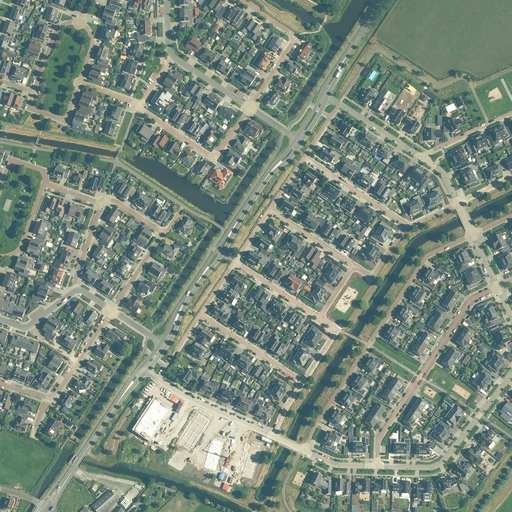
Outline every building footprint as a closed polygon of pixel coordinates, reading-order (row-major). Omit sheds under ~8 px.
[(27,2),(21,0),(18,0),(16,4),(23,7),(23,9),(25,10),(27,10),(29,6),(26,5),(27,2)] [(119,0),(108,0),(109,0),(114,2),(113,6),(121,8),(123,5),(120,4),(121,1),(119,0)] [(142,0),(132,0),(130,6),(137,9),(138,4),(141,5),(142,0)] [(142,0),(141,5),(145,6),(144,10),(149,12),(151,6),(148,5),(149,0),(142,0)] [(188,0),(179,0),(179,6),(186,6),(186,8),(192,8),(192,4),(188,4),(188,0)] [(205,0),(200,8),(206,12),(209,8),(212,10),(217,1),(215,0),(205,0)] [(217,1),(212,10),(214,11),(212,15),(218,19),(225,9),(221,7),(223,5),(217,1)] [(45,7),(44,10),(43,13),(44,14),(47,14),(56,18),(58,12),(51,9),(52,6),(50,5),(45,4),(44,7),(45,7)] [(106,7),(104,13),(114,16),(115,13),(119,15),(121,8),(115,6),(113,10),(106,7)] [(13,8),(11,13),(20,16),(23,17),(24,14),(25,10),(23,9),(20,8),(19,10),(13,8)] [(186,8),(186,11),(180,11),(180,17),(189,17),(189,13),(192,13),(192,8),(186,8)] [(225,12),(221,18),(226,22),(228,19),(230,21),(237,12),(231,8),(229,12),(228,13),(225,12)] [(237,12),(230,21),(233,23),(232,25),(237,29),(241,23),(239,21),(240,19),(242,16),(237,12)] [(11,13),(9,18),(15,21),(15,22),(18,24),(20,24),(21,21),(21,20),(19,19),(20,16),(11,13)] [(104,13),(102,19),(106,20),(105,24),(108,25),(110,26),(114,27),(117,21),(113,19),(114,16),(104,13)] [(56,19),(55,19),(56,18),(47,14),(44,14),(43,16),(41,15),(39,22),(44,23),(45,24),(47,21),(54,23),(54,22),(55,22),(56,19)] [(189,17),(180,17),(180,23),(187,23),(187,25),(192,25),(192,20),(189,20),(189,17)] [(144,19),(136,20),(136,26),(140,26),(140,29),(150,29),(150,23),(144,23),(144,19)] [(38,21),(36,27),(35,31),(46,35),(48,29),(43,27),(44,23),(39,22),(38,21)] [(242,25),(239,30),(245,34),(247,30),(250,32),(255,24),(250,21),(247,24),(244,22),(242,25)] [(6,22),(4,27),(13,30),(14,27),(17,28),(18,24),(15,22),(13,22),(12,24),(6,22)] [(252,34),(250,38),(255,41),(259,36),(261,33),(258,31),(260,28),(255,24),(250,32),(252,34)] [(108,29),(104,27),(104,28),(102,28),(101,29),(101,30),(101,31),(102,32),(102,33),(111,37),(114,38),(117,28),(114,27),(110,26),(108,29)] [(13,30),(4,27),(2,33),(10,35),(10,37),(13,38),(14,34),(12,33),(13,30)] [(140,29),(140,33),(137,33),(137,40),(138,40),(138,43),(145,43),(145,36),(150,36),(150,29),(140,29)] [(35,31),(33,35),(31,40),(37,42),(38,39),(44,41),(46,35),(35,31)] [(111,37),(102,33),(101,35),(100,35),(99,35),(98,37),(99,38),(100,39),(99,39),(104,41),(103,44),(107,46),(109,46),(110,43),(109,42),(109,41),(110,41),(111,41),(112,39),(111,38),(110,37),(111,37)] [(279,37),(273,33),(270,38),(273,40),(271,43),(279,48),(282,43),(277,40),(279,37)] [(1,36),(0,39),(0,42),(8,45),(9,41),(11,42),(13,39),(10,38),(9,39),(1,36)] [(190,43),(189,42),(185,48),(188,49),(191,51),(192,49),(197,53),(202,46),(199,44),(200,43),(193,39),(190,43)] [(30,40),(26,49),(28,50),(39,54),(41,48),(39,47),(41,44),(31,41),(30,40)] [(268,41),(266,44),(263,49),(268,53),(270,50),(275,53),(279,48),(271,43),(268,41)] [(8,45),(0,42),(0,48),(3,49),(3,51),(8,53),(9,49),(6,48),(8,45)] [(133,42),(131,46),(130,50),(133,51),(142,54),(144,48),(137,46),(138,44),(133,42)] [(202,55),(200,58),(201,58),(201,60),(202,60),(203,61),(204,60),(205,61),(210,53),(208,51),(209,50),(206,48),(208,45),(205,43),(200,51),(203,53),(202,55)] [(299,51),(297,50),(294,56),(298,59),(300,57),(304,60),(310,51),(309,50),(311,47),(305,43),(299,51)] [(100,47),(97,53),(106,56),(108,52),(112,54),(114,48),(111,47),(109,46),(107,46),(105,49),(100,47)] [(39,54),(28,50),(26,55),(25,55),(23,58),(34,62),(35,59),(37,59),(39,54)] [(132,54),(129,53),(128,57),(133,59),(133,57),(140,60),(142,54),(133,51),(132,54)] [(258,56),(256,58),(267,66),(270,61),(267,59),(269,56),(266,55),(261,51),(258,56)] [(106,56),(97,53),(95,59),(99,61),(98,64),(107,67),(109,62),(105,60),(106,56)] [(210,53),(205,61),(206,62),(206,63),(207,64),(208,64),(209,64),(211,65),(212,62),(214,60),(216,62),(221,55),(218,53),(216,55),(214,54),(213,55),(210,53)] [(309,62),(312,64),(318,55),(314,53),(309,62)] [(229,61),(222,56),(218,62),(220,64),(217,69),(222,72),(229,61)] [(132,60),(127,58),(126,62),(129,63),(128,66),(136,69),(138,64),(132,61),(132,60)] [(256,58),(254,61),(251,66),(256,70),(258,67),(264,71),(267,66),(256,58)] [(229,61),(222,72),(227,76),(230,70),(233,72),(237,66),(229,61)] [(5,64),(2,63),(0,67),(0,72),(4,74),(5,72),(8,73),(11,64),(6,62),(5,64)] [(243,62),(241,66),(245,69),(244,71),(247,73),(245,76),(253,81),(256,76),(251,72),(253,69),(247,65),(243,62)] [(290,62),(285,68),(294,74),(297,69),(299,71),(302,66),(297,63),(295,66),(290,62)] [(13,64),(11,70),(14,71),(13,73),(12,77),(14,77),(14,79),(17,80),(21,69),(18,68),(19,66),(13,64)] [(91,66),(90,70),(91,70),(91,72),(100,75),(101,72),(105,73),(107,67),(98,64),(97,67),(93,66),(93,67),(91,66)] [(123,69),(122,73),(127,74),(128,73),(134,75),(136,69),(128,66),(127,70),(123,69)] [(21,69),(17,80),(20,81),(21,80),(23,81),(24,77),(25,75),(28,76),(30,70),(27,69),(22,67),(21,69)] [(91,72),(89,78),(93,80),(91,83),(94,84),(100,86),(103,80),(101,79),(102,76),(100,75),(91,72)] [(173,76),(170,74),(167,79),(175,84),(176,82),(180,84),(184,78),(175,73),(173,76)] [(122,74),(120,78),(123,79),(122,82),(131,85),(133,79),(126,77),(127,75),(122,74)] [(239,77),(236,82),(242,86),(244,83),(249,87),(253,81),(245,76),(243,79),(239,77)] [(282,82),(278,80),(274,86),(285,93),(289,87),(288,86),(291,82),(285,77),(282,82)] [(167,79),(163,85),(167,87),(168,88),(166,91),(172,95),(176,90),(173,88),(173,87),(175,84),(167,79)] [(131,85),(122,82),(121,85),(118,84),(117,88),(122,90),(122,88),(129,91),(131,85)] [(187,86),(182,94),(188,97),(191,94),(193,96),(198,88),(193,84),(190,88),(187,86)] [(198,88),(193,96),(195,97),(194,99),(197,101),(196,103),(199,105),(204,97),(201,95),(204,91),(198,88)] [(366,104),(368,101),(369,102),(371,99),(373,100),(378,94),(372,90),(371,93),(367,90),(366,92),(365,91),(362,96),(362,97),(360,101),(363,103),(363,102),(366,104)] [(379,99),(373,108),(375,110),(382,114),(385,110),(386,111),(390,105),(388,104),(389,104),(386,102),(387,101),(389,97),(391,94),(385,91),(384,90),(382,92),(378,98),(379,99)] [(85,94),(83,94),(81,100),(90,103),(91,100),(95,101),(97,95),(86,91),(85,94)] [(265,99),(264,98),(263,101),(268,105),(270,103),(274,106),(280,97),(272,91),(269,97),(267,96),(265,99)] [(163,95),(158,92),(155,97),(163,103),(165,100),(168,102),(172,96),(165,92),(163,95)] [(10,108),(14,97),(5,93),(1,104),(10,108)] [(199,105),(202,107),(203,105),(206,106),(207,105),(209,107),(215,99),(209,95),(208,98),(207,99),(204,97),(199,105)] [(23,100),(14,97),(10,108),(19,111),(23,100)] [(155,97),(151,103),(156,106),(154,109),(160,113),(164,108),(161,106),(163,103),(155,97)] [(209,107),(208,109),(214,112),(213,114),(215,116),(220,108),(218,107),(218,105),(220,103),(215,99),(209,107)] [(79,109),(79,110),(89,113),(91,114),(93,107),(89,106),(90,103),(81,100),(79,106),(81,107),(80,110),(79,109)] [(110,108),(109,112),(120,116),(122,110),(115,108),(116,106),(111,104),(110,108)] [(180,109),(175,106),(169,115),(171,117),(170,119),(175,123),(180,115),(181,114),(178,112),(180,109)] [(235,112),(229,108),(228,110),(223,107),(218,114),(221,116),(221,115),(229,121),(235,112)] [(396,123),(398,125),(405,115),(398,110),(397,111),(392,108),(388,115),(393,118),(391,120),(393,121),(393,122),(395,124),(396,123)] [(89,113),(79,110),(78,113),(77,112),(74,119),(83,122),(84,119),(87,120),(89,113)] [(107,115),(106,119),(111,121),(111,119),(118,121),(120,116),(109,112),(108,115),(107,115)] [(183,117),(180,115),(175,123),(180,126),(184,121),(186,123),(190,117),(185,114),(183,117)] [(198,123),(196,122),(197,120),(192,117),(187,125),(189,126),(187,131),(192,134),(197,126),(198,123)] [(410,132),(410,134),(412,135),(413,134),(413,135),(419,125),(419,124),(417,123),(416,123),(413,121),(413,122),(407,118),(404,123),(410,127),(407,131),(410,132)] [(74,119),(72,125),(73,125),(72,128),(84,133),(86,126),(82,125),(83,122),(74,119)] [(105,124),(104,127),(114,131),(116,126),(110,123),(111,121),(106,119),(104,124),(105,124)] [(452,133),(455,131),(456,133),(460,131),(458,127),(461,125),(458,120),(455,121),(454,119),(447,122),(444,124),(444,131),(450,128),(452,133)] [(264,129),(251,121),(248,124),(247,124),(247,125),(246,126),(246,127),(244,131),(254,137),(255,137),(256,137),(258,134),(260,135),(264,129)] [(344,121),(343,123),(339,128),(342,130),(340,134),(345,137),(347,133),(348,133),(353,127),(344,121)] [(197,126),(192,134),(197,137),(199,133),(202,135),(203,133),(208,126),(203,123),(200,128),(197,126)] [(497,129),(502,140),(505,138),(507,140),(511,138),(508,130),(505,131),(502,125),(499,127),(499,128),(497,129)] [(144,128),(140,126),(136,132),(140,134),(143,137),(141,140),(146,143),(153,133),(144,127),(144,128)] [(103,128),(100,135),(105,136),(106,135),(112,137),(114,131),(104,127),(103,128)] [(215,133),(209,129),(203,138),(206,139),(204,142),(211,147),(211,146),(212,146),(213,144),(213,143),(216,139),(212,136),(215,133)] [(502,140),(497,129),(494,130),(494,129),(490,131),(493,137),(490,138),(494,146),(499,144),(498,141),(502,140)] [(441,138),(441,131),(435,131),(435,130),(429,130),(425,130),(425,135),(426,135),(427,141),(435,141),(435,138),(441,138)] [(359,137),(355,143),(363,149),(370,138),(369,137),(370,136),(367,134),(366,135),(365,134),(362,139),(359,137)] [(159,138),(158,138),(155,137),(150,144),(155,147),(156,147),(158,145),(162,148),(168,139),(161,135),(159,138)] [(479,137),(477,138),(483,149),(488,147),(489,148),(492,146),(489,139),(488,137),(485,139),(483,135),(482,135),(479,136),(479,137)] [(342,145),(345,146),(348,141),(343,138),(341,141),(334,136),(329,143),(339,150),(342,145)] [(238,140),(233,147),(243,153),(247,146),(246,146),(249,141),(244,137),(240,142),(238,140)] [(371,139),(370,138),(363,149),(371,154),(376,148),(373,146),(376,142),(375,141),(375,140),(372,137),(371,139)] [(473,144),(469,146),(470,147),(473,155),(478,153),(477,152),(483,149),(477,138),(476,139),(475,138),(472,139),(472,140),(471,141),(473,144)] [(179,146),(172,142),(166,151),(173,155),(177,158),(181,152),(177,149),(179,146)] [(376,148),(371,154),(379,160),(381,158),(387,149),(381,145),(380,147),(377,145),(376,148)] [(454,162),(466,156),(461,147),(452,151),(453,154),(451,156),(451,157),(450,157),(452,161),(453,160),(454,162)] [(325,150),(323,152),(323,153),(322,152),(320,156),(321,156),(320,157),(323,159),(326,162),(326,161),(330,163),(333,159),(337,161),(341,156),(335,152),(329,148),(327,152),(325,150)] [(392,152),(387,149),(381,158),(383,160),(382,162),(387,165),(391,159),(389,157),(392,152)] [(226,157),(228,159),(226,162),(231,166),(233,162),(237,164),(241,157),(231,150),(226,157)] [(194,157),(186,151),(180,159),(185,163),(184,165),(190,169),(194,162),(192,160),(194,157)] [(398,168),(404,160),(403,159),(399,156),(399,157),(398,156),(396,160),(395,160),(393,159),(388,166),(393,170),(395,166),(398,168)] [(466,156),(454,162),(455,164),(454,165),(455,168),(456,167),(456,168),(459,167),(461,170),(465,168),(465,170),(472,166),(472,165),(470,165),(466,156)] [(511,161),(511,158),(508,160),(506,157),(503,158),(503,157),(499,159),(500,160),(503,167),(506,166),(509,171),(510,170),(511,171),(511,170),(511,161)] [(346,175),(352,166),(349,164),(350,162),(345,159),(342,164),(344,166),(341,171),(346,175)] [(362,164),(370,173),(373,170),(377,175),(380,171),(376,167),(374,169),(369,164),(370,163),(367,159),(362,164)] [(404,160),(398,168),(401,170),(399,173),(404,177),(410,169),(409,169),(407,168),(407,167),(409,164),(408,163),(409,162),(405,160),(405,161),(404,160)] [(503,168),(503,167),(500,160),(493,164),(494,167),(492,169),(496,177),(497,177),(497,178),(501,176),(501,175),(502,175),(500,170),(503,168)] [(195,168),(193,171),(200,176),(207,174),(207,175),(207,173),(210,167),(204,163),(203,164),(200,162),(196,168),(195,168)] [(54,173),(53,177),(62,180),(63,177),(67,179),(70,171),(66,169),(65,170),(61,168),(61,167),(58,165),(57,167),(56,167),(55,170),(54,169),(53,173),(54,173)] [(352,166),(346,175),(351,178),(354,173),(357,174),(360,169),(356,166),(355,168),(352,166)] [(472,166),(465,170),(466,171),(460,174),(461,177),(462,181),(473,176),(471,172),(474,170),(472,166)] [(496,177),(492,169),(489,170),(487,166),(481,169),(485,177),(487,176),(488,176),(490,180),(491,180),(495,179),(495,178),(496,177)] [(410,169),(404,177),(403,179),(407,182),(409,182),(411,179),(414,181),(420,171),(418,169),(418,168),(416,167),(415,168),(414,167),(412,172),(409,170),(410,169)] [(216,170),(209,179),(217,184),(216,185),(216,186),(216,187),(217,188),(218,189),(219,189),(220,189),(221,188),(222,187),(225,182),(226,183),(232,174),(226,169),(222,175),(216,170)] [(363,186),(368,177),(365,176),(368,172),(362,169),(357,176),(359,177),(360,178),(357,182),(358,182),(357,183),(360,185),(361,184),(363,186)] [(80,175),(79,175),(75,174),(72,183),(70,182),(70,183),(79,186),(82,178),(85,179),(87,174),(81,171),(80,175)] [(414,181),(412,184),(415,186),(415,187),(420,190),(426,181),(423,179),(426,175),(425,174),(426,173),(424,172),(423,173),(420,171),(414,181)] [(310,174),(311,174),(308,172),(303,179),(306,181),(305,181),(303,184),(309,188),(312,184),(312,185),(316,179),(310,174)] [(371,179),(368,177),(363,186),(365,187),(364,188),(367,190),(368,189),(370,186),(372,185),(374,187),(378,180),(379,180),(373,176),(371,179)] [(473,176),(462,181),(464,184),(466,186),(472,184),(474,187),(481,184),(479,180),(476,181),(473,176)] [(97,180),(92,179),(88,189),(96,192),(97,188),(101,189),(105,179),(98,177),(97,180)] [(119,187),(115,192),(121,195),(126,188),(128,185),(124,183),(119,179),(116,185),(119,187)] [(378,180),(374,187),(373,188),(376,190),(374,193),(375,193),(374,194),(377,196),(377,195),(379,197),(385,187),(383,186),(384,184),(378,180)] [(300,185),(298,189),(295,187),(293,188),(291,191),(291,192),(290,193),(300,200),(302,197),(304,197),(306,198),(310,191),(300,185)] [(326,201),(334,189),(332,188),(332,187),(329,185),(329,186),(328,186),(325,191),(322,189),(318,195),(326,201)] [(130,190),(126,188),(121,195),(126,199),(129,194),(132,196),(136,190),(131,187),(130,190)] [(388,189),(385,187),(379,197),(381,198),(381,199),(384,200),(385,200),(387,197),(390,199),(395,191),(389,187),(388,189)] [(434,194),(431,195),(435,204),(436,204),(436,205),(440,203),(440,202),(441,201),(438,196),(442,195),(438,187),(432,190),(434,194)] [(138,208),(145,197),(142,195),(142,194),(143,191),(139,188),(135,195),(137,196),(133,202),(135,204),(136,206),(138,208)] [(334,189),(326,201),(331,204),(330,206),(334,208),(334,207),(339,200),(336,198),(339,193),(339,192),(337,190),(336,191),(334,189)] [(435,204),(431,195),(428,197),(426,193),(420,196),(423,203),(426,201),(429,207),(430,206),(430,207),(434,206),(434,205),(435,204)] [(145,197),(138,208),(140,209),(142,209),(143,208),(145,210),(149,204),(151,206),(155,199),(151,196),(149,199),(149,198),(148,198),(147,199),(145,197)] [(413,201),(411,202),(416,214),(419,212),(421,210),(418,204),(422,202),(419,196),(412,199),(413,201)] [(339,200),(334,207),(340,211),(342,208),(344,210),(350,201),(349,201),(350,200),(346,197),(345,198),(344,198),(343,200),(340,198),(339,200)] [(286,200),(285,201),(281,207),(287,211),(286,212),(289,214),(290,213),(291,214),(296,206),(295,206),(297,203),(291,198),(289,201),(286,200)] [(53,211),(57,201),(50,199),(49,203),(46,202),(43,211),(48,213),(50,209),(53,211)] [(63,203),(57,201),(53,211),(57,212),(56,216),(61,218),(65,209),(61,207),(63,203)] [(350,201),(344,210),(347,212),(345,214),(351,218),(355,212),(352,210),(355,205),(354,204),(355,203),(351,201),(351,202),(350,201)] [(163,208),(160,206),(155,202),(149,211),(151,213),(150,215),(156,219),(162,209),(163,208)] [(416,214),(411,202),(407,204),(406,202),(400,204),(403,211),(407,209),(410,216),(413,215),(416,214)] [(66,212),(64,218),(69,220),(71,216),(74,217),(77,209),(71,206),(70,210),(69,213),(66,212)] [(355,212),(351,218),(356,222),(358,220),(360,219),(361,220),(367,211),(366,210),(364,208),(363,209),(362,208),(360,211),(357,209),(356,211),(355,212)] [(77,209),(74,217),(78,219),(77,223),(82,225),(85,218),(81,217),(82,215),(84,211),(77,209)] [(112,209),(109,214),(116,219),(118,216),(121,218),(124,214),(118,210),(117,212),(112,209)] [(162,209),(156,219),(161,222),(162,221),(165,222),(171,213),(166,210),(165,211),(162,209)] [(310,226),(315,218),(312,217),(314,214),(309,210),(306,215),(308,217),(304,223),(310,226)] [(367,211),(361,220),(363,221),(363,223),(362,225),(367,229),(372,221),(373,220),(370,218),(373,215),(371,214),(372,213),(369,211),(369,212),(367,211)] [(116,219),(109,214),(106,219),(110,222),(108,225),(114,229),(117,224),(114,222),(116,219)] [(179,231),(179,232),(179,233),(179,234),(180,234),(181,234),(182,234),(182,233),(184,235),(186,233),(188,234),(190,234),(191,232),(190,230),(188,229),(190,227),(188,226),(189,225),(192,221),(186,217),(184,221),(183,223),(182,222),(177,230),(179,231)] [(315,218),(310,226),(315,230),(319,224),(322,226),(325,221),(320,218),(318,221),(315,218)] [(36,223),(35,226),(36,227),(36,228),(44,231),(45,228),(49,229),(51,224),(44,221),(43,224),(38,222),(37,223),(36,223)] [(321,227),(320,229),(323,231),(321,233),(326,237),(332,228),(331,229),(329,227),(331,224),(325,221),(322,226),(321,227)] [(376,230),(387,238),(388,236),(389,236),(391,234),(390,233),(391,232),(386,229),(388,226),(381,222),(376,230)] [(279,237),(275,235),(278,230),(276,228),(276,227),(273,225),(272,226),(270,224),(267,229),(266,231),(268,233),(266,236),(275,242),(279,237)] [(141,229),(138,234),(140,235),(149,241),(152,236),(150,235),(152,232),(143,226),(141,229)] [(106,228),(102,233),(112,239),(117,232),(110,227),(109,230),(106,228)] [(36,228),(34,233),(38,235),(40,235),(39,238),(45,240),(46,235),(43,234),(44,231),(36,228)] [(67,228),(66,232),(70,233),(68,239),(77,242),(79,236),(76,235),(73,234),(74,231),(67,228)] [(332,228),(326,237),(332,241),(334,238),(336,240),(338,238),(338,237),(342,232),(336,228),(335,230),(332,228)] [(493,245),(503,241),(501,237),(503,236),(502,234),(506,232),(504,229),(495,234),(496,236),(495,237),(491,239),(492,242),(491,242),(493,245)] [(387,238),(376,230),(370,238),(377,243),(378,240),(383,243),(384,242),(385,243),(387,240),(386,239),(387,238)] [(342,231),(342,232),(338,237),(340,239),(341,240),(338,245),(343,248),(349,239),(346,236),(348,234),(342,231)] [(112,239),(102,233),(99,238),(102,240),(100,242),(107,247),(112,239)] [(149,241),(140,235),(137,240),(135,238),(133,241),(142,247),(144,245),(145,246),(149,241)] [(287,238),(285,241),(281,248),(285,251),(287,248),(289,248),(291,249),(297,241),(295,239),(296,238),(293,237),(292,237),(290,240),(287,238)] [(256,245),(262,249),(260,252),(266,256),(268,253),(266,251),(271,244),(265,241),(266,240),(263,238),(262,239),(261,238),(259,242),(259,241),(256,245)] [(31,240),(29,247),(41,251),(45,242),(37,239),(35,242),(31,240)] [(62,241),(60,247),(61,247),(67,249),(68,246),(75,248),(77,242),(68,239),(67,243),(62,241)] [(352,241),(349,239),(343,248),(348,252),(352,247),(353,247),(355,248),(359,242),(354,239),(352,241)] [(367,251),(375,256),(375,255),(376,256),(379,252),(378,252),(379,250),(375,248),(375,247),(376,245),(368,239),(364,245),(367,247),(368,249),(367,251)] [(504,240),(503,241),(493,245),(494,249),(495,248),(497,251),(501,249),(502,249),(503,252),(509,249),(506,243),(506,244),(504,240)] [(297,241),(291,249),(290,251),(295,253),(293,256),(297,259),(302,252),(299,250),(303,244),(297,241)] [(133,243),(130,247),(128,250),(138,257),(142,252),(137,248),(138,246),(133,243)] [(167,245),(162,251),(167,255),(167,257),(170,256),(173,259),(175,255),(179,249),(174,245),(172,248),(167,245)] [(115,253),(111,251),(106,247),(105,250),(99,246),(96,251),(103,256),(105,254),(112,258),(115,253)] [(41,251),(29,247),(27,253),(31,254),(30,258),(38,260),(41,251)] [(67,249),(61,247),(59,253),(62,255),(61,258),(70,261),(73,255),(70,254),(71,251),(67,249)] [(304,251),(303,253),(298,260),(303,263),(306,259),(309,261),(315,252),(309,248),(307,252),(304,251)] [(459,249),(450,254),(453,260),(456,258),(458,261),(468,257),(467,254),(468,254),(466,251),(466,252),(465,251),(462,252),(460,249),(459,249)] [(502,264),(511,260),(508,254),(511,252),(511,250),(511,249),(504,252),(505,255),(499,258),(499,259),(499,260),(500,262),(501,262),(502,264)] [(129,251),(127,254),(126,253),(123,258),(128,261),(130,258),(135,262),(138,257),(128,250),(129,251)] [(103,256),(96,251),(93,256),(98,260),(96,262),(102,266),(105,261),(104,261),(106,258),(103,256)] [(375,256),(367,251),(365,252),(364,253),(361,251),(357,256),(365,262),(367,259),(368,259),(371,262),(372,260),(373,261),(375,257),(374,257),(375,256)] [(252,252),(246,260),(253,264),(256,266),(257,265),(259,263),(264,266),(267,261),(268,261),(270,259),(260,253),(258,256),(252,252)] [(320,256),(315,252),(309,261),(312,263),(309,267),(314,270),(321,260),(318,258),(320,256)] [(19,257),(17,264),(26,267),(29,268),(31,264),(33,259),(26,256),(25,260),(21,258),(19,257)] [(459,265),(456,267),(458,272),(466,268),(469,267),(467,264),(471,262),(470,262),(471,261),(470,258),(469,259),(468,257),(458,261),(459,265)] [(70,261),(61,258),(60,261),(56,260),(54,266),(65,270),(66,266),(68,267),(70,261)] [(120,268),(128,273),(131,268),(126,264),(127,262),(122,258),(119,264),(122,265),(120,268)] [(511,259),(511,260),(502,264),(503,266),(502,267),(503,269),(504,269),(505,270),(510,268),(511,268),(511,270),(511,259)] [(271,260),(267,267),(266,268),(270,270),(267,274),(273,277),(280,266),(271,260)] [(160,275),(163,277),(167,271),(154,263),(151,269),(148,274),(157,280),(160,275)] [(329,263),(325,268),(328,270),(326,273),(335,279),(335,278),(336,278),(339,275),(338,274),(338,273),(335,271),(337,268),(336,268),(329,263)] [(26,267),(17,264),(15,270),(19,271),(18,274),(27,278),(29,272),(25,270),(26,267)] [(52,276),(61,279),(63,273),(57,271),(58,268),(52,266),(50,271),(54,272),(52,276)] [(115,271),(116,272),(114,275),(119,278),(120,276),(121,276),(121,275),(125,277),(128,273),(120,268),(118,266),(115,271)] [(280,266),(273,277),(278,281),(280,278),(284,280),(285,279),(285,278),(289,272),(280,266)] [(95,272),(92,270),(87,267),(84,272),(87,273),(83,278),(88,282),(95,272)] [(467,280),(478,275),(477,272),(476,272),(475,269),(471,271),(469,268),(459,273),(462,278),(465,276),(467,280)] [(427,271),(425,274),(434,280),(435,280),(436,281),(439,276),(441,277),(443,274),(437,270),(435,273),(429,269),(427,271)] [(290,271),(289,272),(285,278),(288,280),(285,284),(288,286),(287,287),(290,289),(297,279),(294,277),(296,275),(290,271)] [(102,277),(95,272),(88,282),(93,285),(96,280),(99,282),(102,277)] [(322,274),(318,279),(325,284),(326,285),(328,282),(331,284),(332,283),(333,284),(335,280),(334,280),(335,279),(326,273),(324,275),(322,274)] [(5,280),(13,283),(14,280),(18,281),(20,276),(14,274),(13,277),(7,275),(5,280)] [(434,280),(425,274),(423,277),(424,277),(422,279),(428,283),(426,286),(432,290),(436,285),(433,283),(435,280),(434,280)] [(478,275),(467,280),(469,284),(468,285),(466,286),(468,290),(476,286),(475,284),(480,281),(479,278),(480,278),(478,275)] [(61,279),(52,276),(51,280),(48,278),(46,283),(52,285),(53,283),(59,285),(61,279)] [(236,276),(232,282),(231,283),(234,285),(231,288),(237,292),(237,291),(242,295),(245,290),(241,288),(245,282),(240,279),(241,278),(237,276),(237,277),(236,276)] [(102,277),(99,282),(102,283),(98,288),(103,292),(108,284),(106,282),(107,280),(102,277)] [(299,280),(297,279),(290,289),(293,291),(294,290),(296,292),(299,288),(300,288),(302,289),(307,282),(301,278),(299,280)] [(13,283),(5,280),(3,286),(9,288),(8,291),(13,293),(15,288),(12,287),(13,283)] [(37,292),(47,295),(49,290),(43,288),(44,284),(37,281),(35,285),(37,286),(36,288),(38,289),(37,292)] [(108,284),(103,292),(108,295),(112,288),(115,290),(119,284),(114,281),(111,286),(108,284)] [(315,292),(323,297),(323,296),(324,297),(327,293),(326,292),(321,288),(322,285),(317,281),(313,287),(316,289),(315,292)] [(142,282),(137,289),(142,293),(142,292),(146,294),(148,291),(150,291),(152,292),(156,287),(150,283),(148,282),(146,285),(142,282)] [(452,292),(449,296),(456,301),(460,296),(455,293),(457,291),(452,287),(450,290),(452,292)] [(412,293),(422,299),(425,296),(427,298),(431,293),(425,289),(423,292),(416,288),(415,290),(414,290),(412,293)] [(231,289),(228,293),(225,292),(224,293),(223,293),(221,296),(222,297),(221,298),(231,305),(238,294),(231,289)] [(252,291),(252,292),(247,299),(252,303),(253,301),(255,300),(257,301),(262,293),(257,289),(255,293),(252,291)] [(33,294),(31,299),(37,302),(40,302),(41,299),(45,301),(47,295),(37,292),(34,291),(33,294)] [(323,297),(315,292),(314,293),(312,294),(309,292),(306,298),(314,303),(316,300),(319,302),(320,302),(323,298),(322,298),(323,297)] [(268,297),(262,293),(257,301),(259,302),(259,304),(258,306),(263,310),(268,302),(266,300),(268,297)] [(422,299),(412,293),(410,296),(411,296),(409,298),(416,302),(414,305),(420,309),(423,304),(420,302),(422,299)] [(132,302),(130,300),(126,306),(136,313),(140,307),(138,305),(142,300),(136,296),(132,302)] [(456,301),(449,296),(446,301),(453,306),(456,301)] [(453,306),(446,301),(443,306),(440,304),(438,307),(444,311),(445,308),(450,311),(453,306)] [(5,303),(2,311),(7,313),(10,305),(10,303),(8,302),(8,304),(5,303)] [(68,305),(64,311),(69,315),(71,316),(73,312),(78,315),(83,307),(76,302),(73,307),(72,306),(71,307),(68,305)] [(274,314),(279,305),(278,305),(279,304),(275,302),(274,302),(272,305),(271,305),(268,304),(263,311),(269,315),(270,313),(272,313),(274,314)] [(221,303),(219,306),(220,306),(219,308),(216,306),(212,312),(214,314),(217,316),(218,316),(221,318),(222,316),(224,317),(225,315),(227,316),(231,310),(221,303)] [(10,305),(7,313),(12,315),(15,306),(16,305),(13,304),(13,306),(10,305)] [(279,305),(274,314),(276,315),(276,317),(274,319),(280,322),(285,315),(283,314),(282,313),(285,309),(284,309),(284,308),(281,305),(280,306),(279,305)] [(485,306),(478,309),(481,316),(484,315),(486,317),(494,313),(494,312),(495,312),(493,308),(492,308),(492,307),(488,309),(486,305),(485,306)] [(15,306),(12,315),(17,316),(20,308),(21,306),(18,306),(18,307),(15,306)] [(402,309),(400,312),(409,318),(412,313),(416,315),(418,312),(412,308),(410,311),(404,307),(402,309)] [(25,310),(20,308),(17,316),(22,318),(25,310)] [(435,317),(442,323),(446,318),(441,315),(443,312),(438,308),(436,311),(438,313),(435,317)] [(77,324),(80,326),(83,321),(90,325),(96,316),(89,311),(84,320),(81,318),(77,324)] [(233,319),(232,321),(235,322),(233,325),(234,326),(234,327),(237,329),(238,328),(239,329),(244,320),(243,319),(242,317),(243,316),(238,312),(233,319)] [(409,318),(400,312),(398,315),(397,317),(403,321),(401,324),(407,328),(410,325),(406,323),(409,318)] [(291,325),(297,317),(291,313),(288,318),(285,316),(281,323),(287,326),(289,323),(291,325)] [(487,320),(483,321),(487,328),(494,325),(495,324),(493,321),(497,319),(497,318),(498,317),(496,313),(495,314),(494,313),(486,317),(487,320)] [(297,317),(291,325),(294,327),(292,330),(298,334),(303,326),(300,324),(302,321),(302,320),(302,319),(299,318),(297,317)] [(435,317),(432,322),(439,327),(442,323),(435,317)] [(50,319),(46,325),(55,331),(56,328),(60,330),(63,324),(55,319),(53,322),(50,319)] [(244,320),(239,329),(239,330),(243,333),(243,332),(244,333),(246,330),(249,332),(250,330),(254,323),(249,319),(248,321),(246,321),(244,320)] [(439,327),(432,322),(428,327),(436,332),(439,327)] [(46,325),(42,330),(46,332),(44,335),(46,337),(52,341),(56,335),(55,335),(57,332),(55,331),(46,325)] [(256,341),(261,334),(258,332),(259,329),(255,326),(251,331),(254,333),(251,338),(256,341)] [(306,335),(308,336),(318,343),(318,342),(319,342),(321,339),(321,338),(321,337),(315,333),(318,330),(312,326),(306,335)] [(387,331),(397,337),(400,334),(402,336),(406,331),(399,327),(398,330),(391,326),(390,328),(389,328),(387,331)] [(496,340),(506,335),(503,329),(498,331),(496,327),(488,331),(492,338),(494,336),(496,340)] [(466,328),(462,333),(470,338),(473,333),(475,335),(477,332),(472,328),(470,331),(466,328)] [(110,329),(106,336),(116,342),(118,340),(122,342),(126,336),(117,329),(115,332),(110,329)] [(199,336),(202,338),(201,340),(201,339),(198,343),(207,348),(211,343),(210,342),(213,337),(203,330),(202,332),(201,332),(199,335),(200,336),(199,336)] [(261,334),(256,341),(261,345),(262,342),(265,344),(267,341),(270,335),(266,332),(263,330),(261,334)] [(74,338),(71,336),(72,334),(67,331),(63,337),(65,339),(62,344),(67,348),(72,340),(74,338)] [(397,337),(387,331),(385,334),(386,334),(384,336),(391,340),(389,343),(395,347),(397,344),(394,342),(397,337)] [(422,337),(429,342),(432,338),(425,333),(422,337)] [(470,338),(462,333),(459,338),(467,343),(470,338)] [(274,335),(269,341),(268,344),(270,345),(268,349),(273,353),(279,344),(276,342),(279,338),(274,335)] [(506,335),(496,340),(494,341),(496,344),(494,345),(495,347),(499,350),(505,348),(504,344),(509,341),(506,335)] [(13,336),(11,344),(8,343),(7,346),(15,349),(16,346),(19,338),(13,336)] [(318,343),(308,336),(306,340),(304,338),(301,343),(306,347),(308,344),(314,348),(315,347),(315,348),(318,344),(317,344),(318,343)] [(429,342),(422,337),(418,342),(426,347),(429,342)] [(19,338),(16,346),(21,348),(24,340),(19,338)] [(72,340),(67,348),(72,351),(74,347),(76,345),(78,347),(82,341),(77,338),(75,342),(72,340)] [(467,343),(459,338),(456,343),(460,345),(459,348),(464,352),(466,349),(464,347),(467,343)] [(34,344),(29,342),(26,350),(31,352),(34,344)] [(279,344),(273,353),(279,356),(281,353),(284,354),(290,345),(285,342),(282,346),(279,344)] [(418,342),(415,347),(423,352),(426,347),(418,342)] [(34,344),(31,352),(36,354),(39,345),(34,344)] [(101,348),(99,347),(94,353),(103,359),(107,352),(106,352),(109,347),(104,344),(101,348)] [(217,347),(213,354),(222,359),(229,348),(224,344),(221,349),(218,347),(217,347)] [(202,346),(200,350),(194,345),(193,346),(189,351),(190,351),(189,352),(190,353),(189,354),(192,356),(193,355),(194,356),(194,357),(197,359),(197,358),(198,359),(200,356),(203,358),(206,354),(208,355),(210,351),(202,346)] [(297,355),(305,361),(306,360),(307,361),(309,357),(308,357),(309,356),(305,353),(305,352),(306,350),(299,345),(295,350),(297,352),(297,354),(297,355)] [(423,352),(415,347),(412,352),(410,350),(408,353),(413,357),(415,354),(420,357),(423,352)] [(229,348),(222,359),(230,365),(234,358),(235,358),(232,356),(235,351),(229,348)] [(452,349),(448,354),(456,359),(459,354),(461,356),(463,353),(458,349),(456,352),(452,349)] [(54,351),(50,357),(53,359),(51,362),(59,367),(63,362),(58,359),(60,355),(54,351)] [(503,358),(501,356),(495,351),(488,359),(491,361),(500,368),(501,367),(502,368),(504,364),(504,363),(501,360),(503,358)] [(448,354),(445,359),(453,364),(456,359),(448,354)] [(234,358),(230,365),(236,368),(238,365),(240,367),(246,359),(244,358),(245,357),(242,355),(241,356),(240,355),(237,360),(234,358)] [(305,361),(297,355),(296,356),(293,357),(291,356),(288,361),(295,366),(297,364),(298,364),(302,367),(303,366),(306,362),(305,362),(305,361)] [(368,360),(366,362),(375,369),(376,369),(377,370),(381,365),(382,366),(385,363),(378,359),(376,362),(370,358),(369,360),(368,360)] [(246,359),(240,367),(243,369),(241,372),(247,376),(251,369),(248,367),(251,362),(250,362),(251,361),(248,359),(248,360),(246,359)] [(453,364),(445,359),(442,364),(446,367),(445,369),(450,373),(452,370),(450,369),(453,364)] [(89,361),(84,369),(85,368),(93,373),(96,369),(99,371),(98,372),(103,366),(97,362),(94,360),(93,363),(89,361)] [(500,368),(491,361),(489,363),(486,361),(482,366),(491,373),(493,371),(496,373),(497,372),(497,373),(500,369),(499,369),(500,368)] [(46,363),(43,368),(48,371),(50,369),(56,373),(59,367),(51,362),(49,365),(46,363)] [(375,369),(366,362),(364,365),(365,366),(363,368),(370,372),(368,375),(374,379),(376,376),(373,374),(376,369),(375,369)] [(247,376),(245,378),(248,380),(250,377),(252,379),(254,376),(257,378),(263,370),(257,366),(254,371),(251,369),(247,376)] [(12,369),(7,367),(4,375),(9,377),(12,369)] [(19,381),(21,372),(18,371),(19,367),(17,367),(13,379),(19,381)] [(491,375),(490,374),(481,367),(477,373),(480,375),(480,377),(479,379),(487,385),(488,384),(489,384),(491,382),(490,381),(491,380),(489,378),(491,375)] [(48,371),(43,368),(40,373),(42,375),(40,378),(48,383),(52,378),(47,375),(49,372),(48,371)] [(190,371),(186,369),(185,371),(182,370),(181,370),(178,373),(179,375),(181,377),(179,379),(187,384),(191,377),(192,376),(197,379),(200,374),(195,371),(194,372),(191,370),(190,371)] [(21,372),(19,381),(24,382),(27,374),(28,372),(22,370),(21,372)] [(268,373),(263,370),(257,378),(260,380),(258,383),(264,386),(268,380),(265,378),(268,373)] [(357,377),(355,380),(365,387),(367,388),(369,385),(370,385),(373,380),(367,376),(365,379),(359,375),(357,377)] [(206,393),(210,384),(208,383),(207,381),(208,379),(202,376),(199,384),(201,385),(201,386),(200,390),(206,393)] [(87,389),(92,381),(85,377),(82,382),(80,383),(77,381),(76,381),(73,386),(73,387),(78,391),(87,389)] [(35,379),(32,385),(38,389),(40,385),(42,386),(45,389),(48,383),(40,378),(38,381),(35,379)] [(392,383),(399,388),(403,383),(395,378),(392,383)] [(487,385),(479,379),(478,380),(476,381),(473,378),(468,384),(478,392),(480,388),(483,390),(484,389),(485,389),(487,387),(486,386),(487,385)] [(274,390),(283,396),(283,395),(284,395),(286,392),(286,391),(286,390),(282,388),(282,387),(284,384),(276,379),(272,385),(275,387),(275,388),(274,390)] [(365,387),(355,380),(353,383),(352,385),(358,390),(356,393),(362,397),(366,392),(363,390),(365,387)] [(212,385),(210,384),(206,393),(212,395),(213,392),(214,391),(217,393),(217,392),(221,384),(214,382),(213,384),(212,385)] [(221,383),(221,384),(217,392),(218,392),(218,390),(221,392),(218,398),(219,399),(219,400),(222,401),(223,401),(224,401),(230,389),(226,387),(227,386),(221,383)] [(392,383),(389,387),(396,392),(399,388),(392,383)] [(389,387),(385,392),(393,397),(396,392),(389,387)] [(233,390),(230,389),(224,401),(225,401),(225,402),(228,404),(229,403),(230,404),(233,397),(236,398),(235,400),(239,392),(239,391),(234,389),(233,390)] [(283,396),(274,390),(272,392),(271,392),(269,390),(265,396),(272,400),(274,398),(279,401),(280,400),(280,401),(283,397),(282,397),(283,396)] [(67,409),(67,408),(73,399),(74,397),(76,398),(78,395),(73,392),(71,395),(72,395),(71,397),(67,395),(61,404),(64,406),(61,411),(66,415),(69,410),(67,409)] [(239,392),(235,400),(235,401),(237,402),(238,403),(236,407),(237,407),(237,408),(241,410),(241,409),(242,409),(246,400),(244,400),(244,398),(245,395),(239,392)] [(343,397),(352,403),(353,404),(357,399),(360,401),(362,398),(355,394),(354,397),(347,392),(346,395),(345,394),(343,397)] [(393,397),(385,392),(382,397),(390,402),(393,397)] [(3,393),(0,401),(0,407),(8,410),(12,399),(8,397),(9,396),(3,393)] [(352,403),(343,397),(341,400),(342,401),(340,403),(347,407),(345,410),(351,414),(353,411),(349,408),(352,403)] [(249,402),(246,400),(242,409),(243,410),(243,411),(247,412),(248,412),(250,408),(251,408),(253,409),(254,408),(257,401),(251,398),(249,402)] [(416,403),(423,408),(426,404),(430,407),(432,403),(425,398),(423,401),(419,398),(416,403)] [(258,399),(257,401),(254,408),(257,410),(255,415),(260,418),(265,408),(262,406),(264,402),(258,399)] [(141,420),(134,430),(141,435),(142,434),(149,438),(150,439),(152,436),(156,430),(158,427),(161,422),(163,419),(169,411),(167,410),(161,406),(162,404),(155,400),(148,410),(146,409),(144,411),(139,419),(141,420)] [(18,406),(17,411),(21,412),(26,414),(27,411),(31,412),(34,405),(24,402),(22,408),(18,406)] [(501,411),(500,413),(502,414),(502,415),(501,416),(503,418),(506,420),(508,422),(510,419),(511,419),(511,416),(511,405),(508,402),(505,407),(501,411)] [(423,408),(416,403),(413,408),(420,413),(423,408)] [(374,409),(382,414),(385,409),(378,404),(374,409)] [(461,411),(459,409),(453,404),(449,409),(451,411),(449,413),(458,421),(461,418),(460,417),(462,415),(459,413),(461,411)] [(265,408),(260,418),(266,420),(269,415),(272,417),(275,410),(269,407),(267,410),(265,409),(265,408)] [(420,413),(413,408),(410,413),(417,418),(420,413)] [(374,409),(371,413),(379,418),(382,414),(374,409)] [(334,412),(332,415),(342,421),(345,416),(348,418),(350,415),(344,411),(342,414),(336,410),(334,412)] [(371,413),(368,418),(376,423),(379,418),(371,413)] [(417,418),(410,413),(406,417),(414,422),(417,418)] [(458,421),(449,413),(447,416),(444,414),(441,419),(449,426),(451,423),(454,425),(456,423),(456,424),(458,421)] [(194,420),(199,424),(204,427),(208,421),(198,414),(194,420)] [(342,421),(332,415),(330,417),(330,418),(329,420),(335,424),(333,427),(339,431),(343,426),(340,424),(342,421)] [(14,429),(24,432),(27,425),(24,424),(26,419),(19,416),(17,422),(17,421),(14,429)] [(414,422),(406,417),(403,422),(408,425),(406,428),(411,432),(413,429),(411,427),(414,422)] [(376,423),(368,418),(365,423),(373,428),(376,423)] [(53,436),(54,436),(55,434),(55,432),(60,425),(52,419),(46,428),(47,429),(44,432),(52,437),(53,436)] [(436,430),(446,437),(447,436),(447,437),(450,433),(444,428),(446,425),(440,421),(437,426),(439,427),(436,430)] [(446,437),(436,430),(434,433),(432,432),(429,436),(434,440),(436,438),(442,443),(445,440),(444,439),(446,437)] [(491,441),(495,435),(489,431),(485,436),(483,434),(478,441),(487,448),(492,442),(491,441)] [(325,434),(324,437),(335,442),(337,437),(340,438),(342,435),(335,432),(334,435),(327,432),(326,434),(325,434)] [(335,442),(324,437),(322,440),(323,441),(322,443),(329,446),(327,450),(334,453),(336,447),(333,446),(335,442)] [(184,447),(187,442),(182,438),(179,443),(184,447)] [(356,438),(353,438),(349,438),(349,445),(353,446),(352,453),(355,453),(355,454),(359,454),(359,443),(359,442),(356,442),(356,438)] [(365,443),(359,443),(359,454),(362,454),(362,453),(365,453),(365,446),(369,446),(369,439),(365,438),(365,443)] [(215,448),(221,449),(223,443),(211,439),(209,446),(215,448)] [(400,455),(400,443),(396,443),(396,439),(390,439),(390,447),(394,447),(393,454),(396,454),(396,455),(400,455)] [(404,443),(400,443),(400,455),(403,455),(403,454),(406,455),(406,447),(410,447),(410,440),(404,439),(404,443)] [(422,456),(422,445),(422,443),(419,443),(419,440),(413,440),(413,447),(416,447),(416,455),(419,455),(419,456),(422,456)] [(250,448),(260,451),(262,444),(252,441),(251,446),(247,445),(247,447),(250,448)] [(189,450),(192,445),(187,442),(184,447),(189,450)] [(429,445),(422,445),(422,456),(426,456),(426,455),(428,455),(429,447),(431,447),(434,449),(436,446),(431,442),(429,445)] [(474,451),(473,452),(471,450),(469,452),(469,451),(466,454),(467,455),(466,456),(474,463),(480,457),(478,456),(483,450),(478,446),(474,451)] [(245,454),(258,458),(260,451),(250,448),(249,453),(245,452),(245,454)] [(257,462),(258,458),(245,454),(244,456),(247,457),(246,462),(256,465),(257,462)] [(241,466),(241,468),(254,472),(256,465),(246,462),(245,467),(241,466)] [(461,467),(459,465),(457,467),(456,467),(455,469),(455,470),(454,471),(454,472),(455,473),(456,474),(457,474),(463,479),(468,473),(467,472),(471,467),(465,462),(461,467)] [(252,479),(254,472),(241,468),(240,470),(243,471),(242,476),(252,479)] [(331,482),(326,481),(326,482),(320,480),(322,476),(315,473),(314,475),(313,474),(312,478),(313,478),(310,484),(317,487),(318,486),(326,490),(326,495),(330,495),(330,482),(331,482)] [(438,488),(440,493),(441,492),(441,493),(447,490),(448,492),(453,490),(451,487),(456,484),(453,477),(448,480),(446,482),(444,478),(436,482),(438,486),(438,488)] [(346,485),(344,485),(345,480),(336,480),(335,487),(334,487),(334,491),(335,491),(335,492),(343,492),(343,496),(349,496),(350,484),(346,484),(346,485)] [(355,495),(359,495),(359,492),(362,492),(362,493),(361,493),(364,493),(364,494),(365,495),(367,495),(368,494),(368,493),(369,493),(369,481),(362,481),(362,485),(359,485),(359,484),(360,484),(355,483),(355,484),(355,495)] [(386,491),(386,490),(388,490),(388,487),(386,487),(386,481),(379,481),(379,484),(373,484),(373,491),(381,492),(381,491),(386,491)] [(409,494),(409,491),(410,490),(410,488),(409,487),(409,482),(401,482),(401,485),(393,485),(393,492),(401,492),(401,494),(409,494)] [(413,485),(413,499),(419,499),(420,494),(422,494),(422,495),(423,495),(423,497),(423,500),(430,500),(430,497),(430,495),(431,495),(431,489),(433,489),(433,486),(431,486),(431,483),(423,482),(423,486),(420,486),(420,485),(413,485)] [(137,495),(140,491),(133,486),(130,490),(137,495)] [(95,511),(104,511),(105,511),(118,500),(110,490),(91,507),(95,511)] [(3,508),(3,510),(6,511),(6,509),(10,510),(14,501),(13,501),(13,500),(8,498),(5,505),(4,504),(3,508)]
